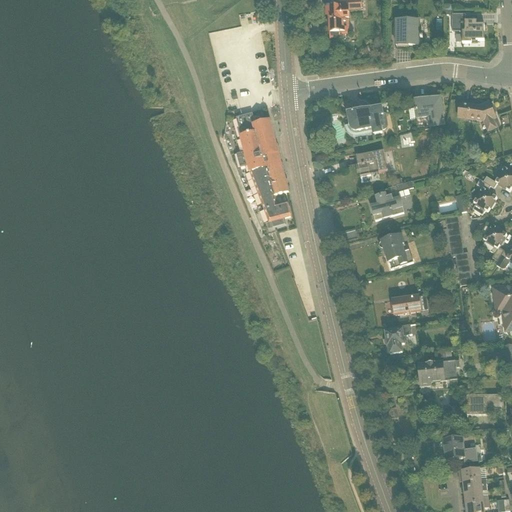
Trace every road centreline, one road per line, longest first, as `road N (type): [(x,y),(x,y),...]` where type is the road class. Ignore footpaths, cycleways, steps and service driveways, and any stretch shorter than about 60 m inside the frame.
road 1 (tertiary): [(390,511),(348,384),(289,92)]
road 2 (residential): [(289,92),(447,71),(510,80)]
